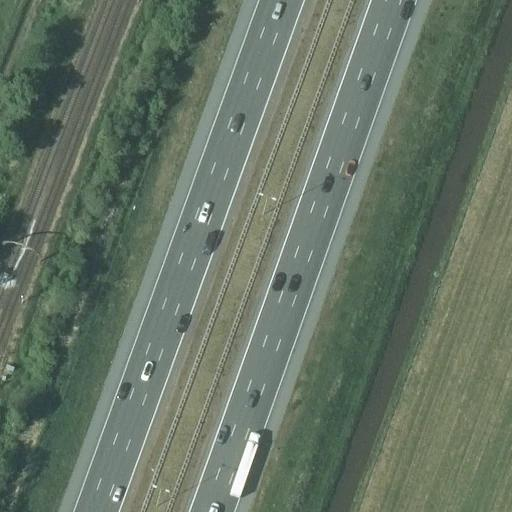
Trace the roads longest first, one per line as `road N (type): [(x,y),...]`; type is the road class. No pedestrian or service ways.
road 1 (motorway): [(282,0),(96,511)]
road 2 (motorway): [(213,511),(396,0)]
